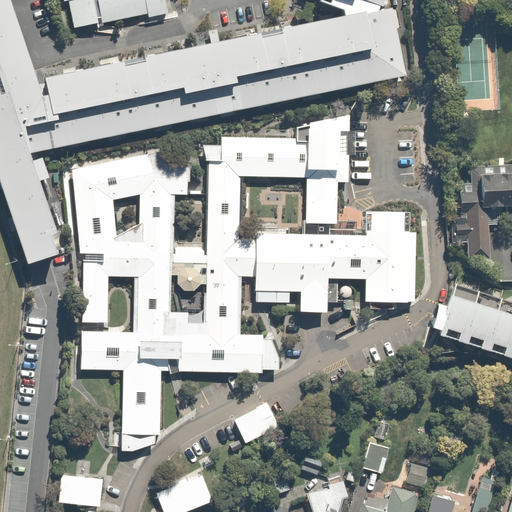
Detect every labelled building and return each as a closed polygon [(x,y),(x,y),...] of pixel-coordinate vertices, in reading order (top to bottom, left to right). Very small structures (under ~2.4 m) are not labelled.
[(35,70),(7,0),(0,0),(0,181),(26,259),(59,248),(32,157),(408,77),(395,0),(347,0),(343,17),(35,70)] [(62,0),(63,4),(68,3),(74,34),(147,18),(148,21),(169,16),(165,0),(104,0),(105,2),(95,5),(94,0),(62,0)] [(337,147),(201,144),(196,335),(160,334),(164,156),(127,155),(60,168),(67,254),(72,264),(71,324),(96,328),(98,279),(124,281),(123,333),(73,332),(72,370),(111,371),(109,434),(150,435),(151,372),(253,375),(254,339),(228,338),(229,290),(292,291),(291,317),(317,318),(318,281),(352,282),(352,306),(400,307),(403,216),(352,214),(351,239),(228,236),(230,180),(296,182),(295,225),(326,225),(327,187),(336,187),(337,147)] [(488,208),(471,209),(475,267),(497,265),(493,216),(511,215),(511,188),(486,190),(488,208)] [(511,318),(456,300),(442,341),(511,363),(511,318)] [(274,414),(244,427),(254,451),(284,438),(274,414)] [(391,426),(377,422),(372,442),(386,445),(391,426)] [(390,451),(369,444),(361,470),(383,477),(390,451)] [(325,457),(306,453),(301,472),(320,477),(325,457)] [(433,469),(410,463),(404,485),(427,491),(433,469)] [(102,479),(61,475),(58,503),(99,507),(102,479)] [(157,494),(163,511),(184,511),(211,502),(201,477),(157,494)] [(488,511),(496,484),(480,480),(471,511),(488,511)] [(336,511),(350,507),(342,483),(306,496),(311,511),(307,511),(294,508),(293,511),(336,511)] [(412,511),(417,496),(392,489),(389,502),(365,495),(359,511),(412,511)] [(451,511),(453,505),(432,499),(430,504),(419,501),(416,511),(451,511)]
